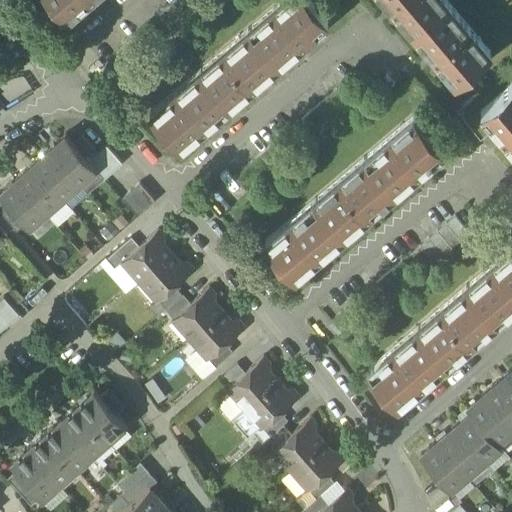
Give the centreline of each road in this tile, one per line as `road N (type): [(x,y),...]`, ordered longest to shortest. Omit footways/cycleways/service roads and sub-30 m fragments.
road 1 (residential): [(407,511),(402,480),(383,452),(173,191),(107,122),(63,99),(0,135)]
road 2 (residential): [(0,350),(59,301),(152,416),(210,511)]
